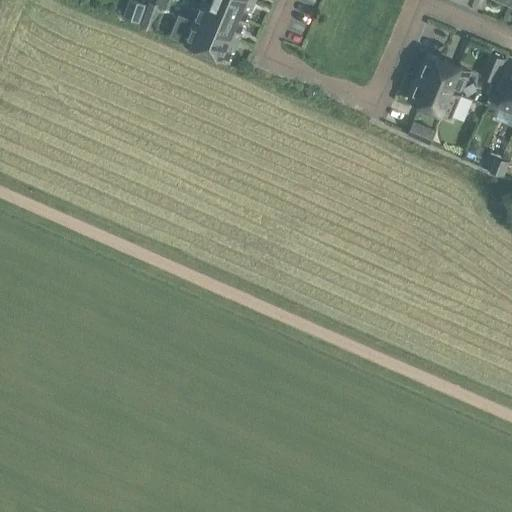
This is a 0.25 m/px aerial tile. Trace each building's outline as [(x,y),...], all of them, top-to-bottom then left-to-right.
[(253,0),(204,0),(204,2),(246,20),(254,0),(253,0)] [(246,20),(204,2),(196,21),(238,39),(246,20)] [(148,6),(144,18),(152,21),(157,9),(148,6)] [(196,21),(189,18),(180,39),(229,59),(238,39),(196,21)] [(428,53),(418,76),(461,94),(471,71),(428,53)] [(500,68),(504,59),(491,54),(487,63),(500,68)] [(418,76),(408,99),(452,117),(461,94),(418,76)] [(511,76),(499,107),(511,112),(511,76)] [(414,121),(408,133),(431,143),(437,130),(414,121)] [(502,158),(495,155),(489,170),(496,173),(502,158)] [(510,161),(502,158),(496,173),(504,176),(510,161)]
